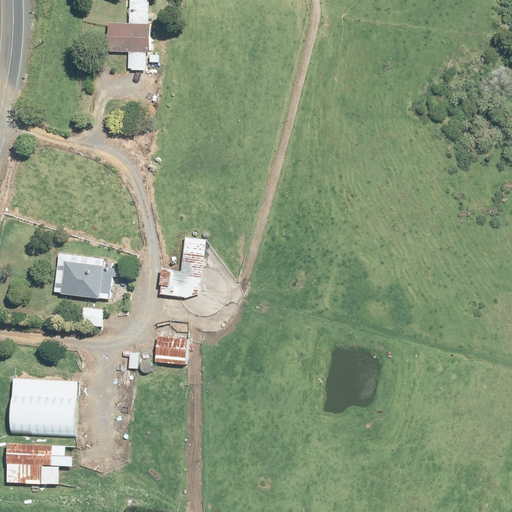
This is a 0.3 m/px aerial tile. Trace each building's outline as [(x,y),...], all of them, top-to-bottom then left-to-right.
[(153,26),(147,26),(148,0),(129,0),(128,24),(107,23),(105,52),(129,53),(128,70),(145,71),(146,54),(152,54),(153,26)] [(144,131),(126,130),(124,147),(142,148),(144,131)] [(183,270),(161,269),(160,295),(203,297),(206,239),(184,238),(183,270)] [(114,259),(59,254),(55,294),(110,300),(114,259)] [(104,309),(81,308),(81,325),(104,326),(104,309)] [(190,322),(157,321),(155,362),(189,363),(190,322)] [(139,353),(130,352),(128,368),(138,369),(139,353)] [(77,382),(12,379),(9,432),(74,436),(77,382)] [(76,447),(7,443),(5,481),(58,484),(59,465),(75,466),(76,447)]
